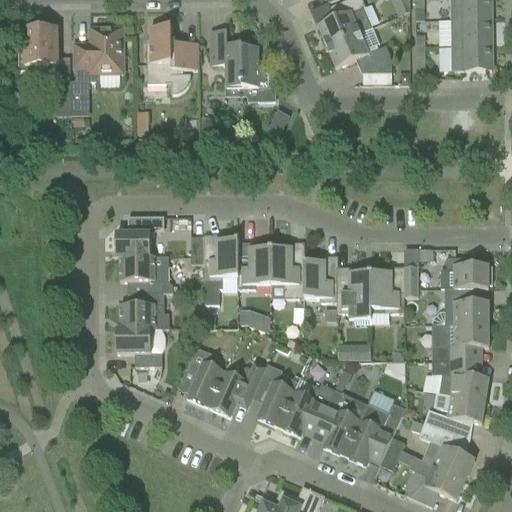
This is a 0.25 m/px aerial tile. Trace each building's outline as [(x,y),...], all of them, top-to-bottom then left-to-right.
[(325,0),(329,8),(347,0),(298,0),(303,4),(306,0),(325,0)] [(319,31),(328,52),(360,38),(360,39),(373,33),(364,13),(366,12),(360,0),(358,0),(330,12),(335,24),(319,31)] [(388,0),(398,23),(410,18),(409,0),(388,0)] [(491,0),(451,1),(451,26),(492,25),(491,0)] [(425,1),(416,1),(416,12),(425,12),(425,1)] [(451,26),(438,26),(438,51),(452,51),(492,50),(492,25),(451,26)] [(151,34),(151,35),(151,49),(147,49),(148,90),(171,90),(172,100),(174,100),(177,100),(179,99),(181,98),(182,97),(184,96),(185,95),(187,93),(188,92),(189,90),(190,87),(191,85),(191,83),(191,80),(183,80),(183,75),(199,75),(199,49),(177,49),(177,41),(172,41),(172,33),(151,34)] [(356,65),(362,79),(392,79),(393,68),(386,52),(379,55),(376,50),(379,49),(373,33),(360,39),(360,38),(328,52),(337,74),(356,65)] [(25,52),(19,52),(19,76),(39,76),(39,72),(48,72),(48,76),(48,86),(55,86),(58,86),(57,63),(57,53),(57,34),(25,35),(25,52)] [(76,74),(76,88),(100,87),(100,79),(124,79),(123,34),(91,34),(91,50),(75,50),(75,74),(76,74)] [(258,94),(258,106),(276,106),(275,77),(265,77),(264,72),(258,72),(258,54),(242,54),(242,50),(228,50),(227,36),(211,37),(211,71),(227,71),(227,89),(243,89),(243,94),(258,94)] [(452,51),(452,77),(492,76),(492,50),(452,51)] [(425,51),(417,51),(417,84),(425,84),(425,51)] [(410,78),(399,78),(399,90),(410,90),(410,78)] [(72,92),(56,92),(57,122),(72,122),(72,116),(72,109),(72,92)] [(148,117),(138,117),(138,140),(148,140),(148,117)] [(217,123),(202,123),(202,147),(217,147),(217,123)] [(117,239),(117,264),(120,264),(120,263),(151,263),(151,262),(155,262),(155,263),(169,263),(169,261),(151,262),(151,239),(164,234),(164,223),(128,223),(129,239),(117,239)] [(216,293),(216,287),(223,287),(223,283),(237,282),(238,282),(238,249),(239,249),(239,241),(230,241),(230,245),(218,245),(218,241),(204,241),(204,243),(204,270),(205,311),(219,311),(219,293),(216,293)] [(191,263),(191,270),(204,270),(204,243),(191,243),(191,263)] [(284,290),(285,304),(304,304),(304,294),(304,263),(305,263),(305,248),(291,248),(291,253),(280,253),(280,249),(271,249),(271,290),(284,290)] [(237,282),(237,295),(256,295),(256,291),(271,290),(271,249),(263,250),(263,253),(251,254),(251,249),(239,249),(238,249),(238,282),(237,282)] [(433,255),(421,255),(421,266),(433,266),(433,255)] [(129,287),(129,299),(164,299),(164,298),(173,298),(173,291),(170,287),(169,263),(155,263),(155,262),(151,262),(151,263),(120,263),(120,264),(121,264),(121,287),(129,287)] [(320,304),(320,308),(337,308),(338,308),(337,273),(338,273),(338,262),(325,262),(325,267),(313,267),(313,263),(305,263),(304,263),(304,294),(304,304),(320,304)] [(447,275),(447,294),(454,294),(469,294),(489,294),(489,290),(493,290),(493,272),(489,272),(489,271),(467,271),(467,264),(447,264),(447,275)] [(338,273),(337,273),(338,308),(337,308),(337,319),(356,319),(356,330),(371,329),(371,319),(371,274),(351,274),(351,273),(338,273)] [(391,274),(371,274),(371,319),(389,319),(405,319),(405,302),(404,302),(404,273),(391,273),(391,274)] [(404,273),(404,302),(405,302),(419,302),(419,273),(404,273)] [(440,330),(489,330),(489,307),(469,308),(469,294),(454,294),(447,294),(446,294),(446,317),(440,317),(432,325),(432,330),(440,330)] [(121,335),(151,335),(155,335),(162,335),(162,334),(170,334),(169,320),(164,319),(164,299),(129,299),(129,311),(117,311),(117,324),(121,324),(121,335)] [(250,316),(240,316),(240,331),(250,331),(250,316)] [(336,327),(335,316),(325,316),(325,327),(336,327)] [(205,321),(192,321),(193,334),(206,334),(205,321)] [(441,351),(433,351),(433,366),(467,366),(483,366),(483,353),(489,353),(489,330),(440,330),(441,351)] [(135,359),(135,372),(163,372),(162,358),(166,351),(166,343),(162,335),(155,335),(151,335),(121,335),(117,334),(117,359),(135,359)] [(370,350),(338,350),(338,366),(370,366),(370,350)] [(191,366),(186,376),(197,381),(187,404),(209,413),(225,376),(213,370),(215,364),(214,360),(208,358),(197,353),(191,366)] [(403,357),(392,357),(392,366),(403,366),(403,357)] [(467,366),(433,366),(433,381),(443,380),(440,399),(486,407),(489,384),(483,383),(483,366),(467,366)] [(225,376),(209,413),(231,423),(236,411),(248,416),(253,405),(262,383),(266,373),(255,368),(252,375),(247,372),(243,373),(239,382),(225,376)] [(257,423),(279,433),(295,396),(299,387),(286,382),(266,373),(262,383),(273,387),(257,423)] [(295,396),(279,433),(301,443),(311,419),(322,423),(327,411),(328,411),(332,403),(335,395),(322,389),(320,394),(313,391),(308,402),(295,396)] [(165,395),(161,404),(170,408),(174,399),(165,395)] [(327,411),(322,423),(333,429),(323,453),(345,462),(361,425),(347,419),(354,403),(335,395),(332,403),(328,411),(327,411)] [(425,429),(460,442),(463,426),(482,429),(486,407),(440,399),(436,399),(434,413),(449,415),(448,422),(430,415),(425,429)] [(361,425),(345,462),(367,472),(369,466),(370,466),(380,471),(388,453),(393,443),(397,432),(405,414),(405,407),(403,405),(400,411),(393,409),(389,419),(368,410),(361,425)] [(404,420),(412,424),(416,415),(408,412),(404,420)] [(421,438),(419,442),(431,447),(423,466),(422,466),(434,472),(466,485),(475,465),(454,455),(460,442),(425,429),(424,430),(421,438)] [(380,471),(393,477),(406,448),(393,443),(380,471)] [(410,491),(405,501),(430,511),(433,511),(439,498),(457,506),(466,485),(434,472),(430,483),(417,477),(416,477),(410,491)] [(320,511),(325,502),(303,492),(299,503),(281,495),(274,511),(272,511),(264,508),(262,511),(320,511)]
